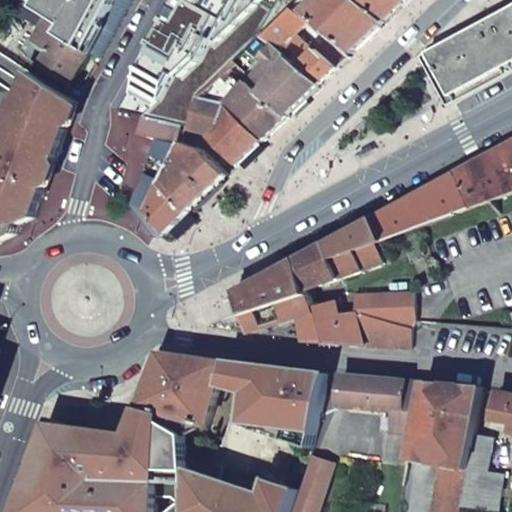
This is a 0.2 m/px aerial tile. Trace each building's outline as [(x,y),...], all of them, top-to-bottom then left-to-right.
[(85,0),(69,27),(64,35),(93,55),(127,0),(85,0)] [(242,58),(177,0),(176,0),(153,38),(181,56),(191,41),(206,47),(191,70),(175,65),(156,61),(144,105),(122,99),(119,109),(142,115),(141,118),(143,119),(174,127),(204,97),(235,65),(242,58)] [(226,0),(268,34),(289,14),(271,0),(226,0)] [(358,53),(390,20),(364,0),(321,0),(309,12),(358,53)] [(364,0),(390,20),(411,0),(364,0)] [(353,57),(295,8),(289,14),(268,34),(266,37),(325,84),(353,57)] [(511,63),(511,8),(430,52),(453,95),(511,63)] [(69,27),(53,17),(37,41),(53,52),(44,67),(73,87),(93,55),(64,35),(69,27)] [(292,116),(325,84),(266,37),(252,50),(267,65),(254,82),(292,116)] [(181,56),(153,38),(142,57),(156,61),(175,65),(181,56)] [(15,54),(17,57),(25,46),(22,44),(19,44),(17,45),(14,46),(14,50),(15,54)] [(249,66),(242,58),(235,65),(243,73),(249,66)] [(243,73),(235,65),(204,97),(231,105),(268,139),(292,116),(254,82),(237,100),(228,93),(245,74),(243,73)] [(41,181),(48,165),(56,163),(58,163),(80,104),(33,74),(3,151),(6,152),(1,163),(0,162),(0,241),(6,243),(21,235),(24,226),(38,218),(49,190),(46,189),(41,181)] [(231,105),(204,97),(174,127),(215,137),(242,164),(268,139),(231,105)] [(172,135),(174,127),(143,119),(139,133),(181,144),(163,182),(192,212),(231,175),(207,151),(199,148),(201,143),(172,135)] [(421,229),(459,215),(511,195),(511,143),(328,244),(335,260),(379,243),(421,229)] [(49,190),(58,163),(56,163),(48,165),(41,181),(46,189),(49,190)] [(192,212),(163,182),(150,211),(170,234),(192,212)] [(297,261),(310,292),(343,280),(388,264),(379,243),(335,260),(328,244),(297,261)] [(300,314),(316,308),(310,292),(297,261),(236,294),(251,333),(300,314)] [(407,292),(358,295),(358,313),(390,321),(391,308),(419,305),(418,291),(407,292)] [(339,302),(316,308),(300,314),(307,342),(416,350),(413,328),(390,321),(358,313),(344,315),(339,302)] [(163,353),(142,408),(171,415),(212,426),(230,362),(163,353)] [(271,367),(260,365),(258,378),(269,379),(271,367)] [(284,382),(287,369),(271,367),(269,379),(284,382)] [(294,464),(318,373),(287,369),(284,382),(275,416),(272,416),(270,425),(273,425),(265,456),(294,464)] [(414,434),(424,382),(344,375),(342,405),(386,410),(384,431),(414,434)] [(442,463),(442,466),(470,470),(477,437),(486,390),(486,387),(424,382),(414,434),(410,457),(442,463)] [(511,394),(499,393),(495,419),(511,422),(511,394)] [(101,442),(48,426),(19,511),(158,511),(162,444),(183,449),(185,447),(222,456),(225,447),(188,437),(169,425),(171,415),(142,408),(131,436),(100,432),(101,442)] [(100,432),(48,426),(101,442),(100,432)] [(470,470),(464,505),(500,511),(505,475),(490,473),(495,440),(477,437),(470,470)] [(225,447),(222,456),(220,466),(236,470),(235,473),(279,483),(290,478),(294,464),(265,456),(225,447)] [(304,485),(295,511),(321,511),(336,466),(311,459),(304,485)] [(434,511),(462,511),(464,505),(470,470),(442,466),(434,511)] [(183,470),(165,488),(177,502),(192,487),(195,483),(183,470)] [(192,487),(177,502),(185,511),(192,511),(205,500),(192,487)]
